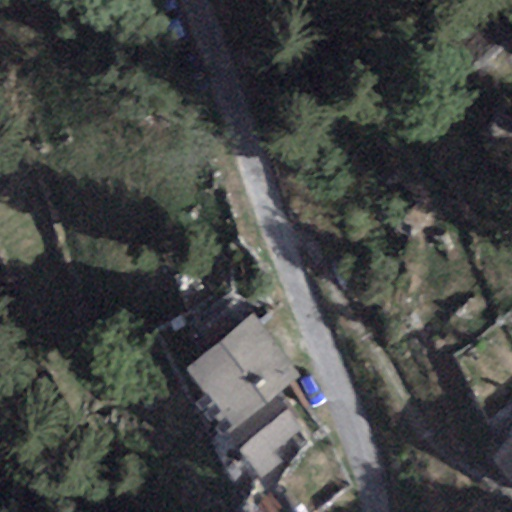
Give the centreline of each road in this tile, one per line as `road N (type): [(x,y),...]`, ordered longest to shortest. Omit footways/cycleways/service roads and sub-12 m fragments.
road 1 (track): [(286,233),(368,442),(381,511)]
road 2 (track): [(204,0),(286,233)]
